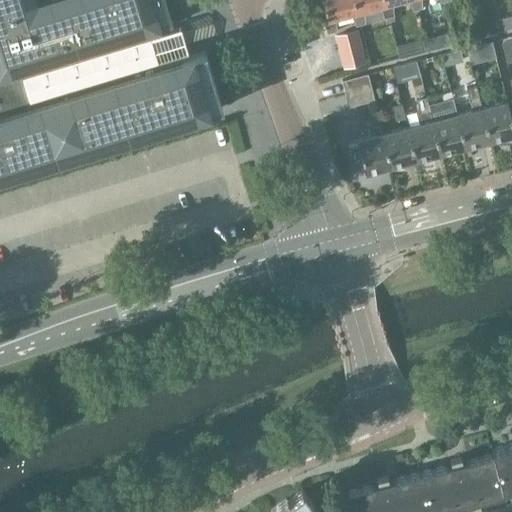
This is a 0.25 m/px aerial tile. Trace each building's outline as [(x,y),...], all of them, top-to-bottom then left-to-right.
[(172,24),(164,0),(0,0),(0,175),(222,108),(205,51),(158,65),(155,54),(168,50),(166,44),(165,38),(151,42),(148,31),(172,24)] [(334,17),(352,12),(356,11),(353,0),(321,0),(327,19),(323,20),(326,32),(335,30),(334,17)] [(363,9),(380,5),(385,4),(383,0),(353,0),(356,11),(352,12),(355,25),(364,23),(363,9)] [(392,2),(398,0),(383,0),(385,4),(380,5),(384,17),(393,15),(392,2)] [(420,0),(409,0),(412,10),(421,7),(420,0)] [(355,30),(335,35),(343,67),(364,62),(355,30)] [(370,86),(367,73),(341,79),(344,92),(370,86)] [(477,141),(489,138),(481,106),(479,98),(475,83),(466,86),(469,100),(468,100),(470,109),(456,113),(464,144),(467,144),(468,146),(477,145),(477,141)] [(344,92),(348,106),(374,99),(370,86),(344,92)] [(444,106),(454,104),(450,90),(441,92),(444,106)] [(428,154),(440,151),(431,119),(429,110),(426,96),(416,99),(420,113),(419,113),(421,122),(407,125),(415,157),(418,156),(418,159),(427,158),(428,154)] [(502,135),(511,132),(511,123),(506,100),(481,106),(489,138),(492,137),(493,139),(502,139),(502,135)] [(395,119),(405,117),(401,103),(391,105),(395,119)] [(389,164),(390,163),(382,132),(381,132),(379,123),(380,123),(376,109),(366,112),(370,126),(367,127),(369,135),(347,141),(351,160),(361,157),(364,170),(368,169),(368,171),(391,170),(389,164)] [(453,147),(464,144),(456,113),(431,119),(440,151),(442,150),(443,152),(452,152),(453,147)] [(403,160),(415,157),(407,125),(382,132),(390,163),(392,163),(393,165),(403,164),(403,160)] [(511,443),(491,449),(492,453),(461,461),(460,457),(449,459),(450,464),(446,465),(388,480),(387,476),(376,479),(377,483),(374,484),(345,492),(350,511),(432,511),(456,506),(457,511),(469,511),(479,506),(477,500),(504,493),(503,489),(511,486),(511,443)] [(318,511),(302,488),(269,511),(318,511)]
